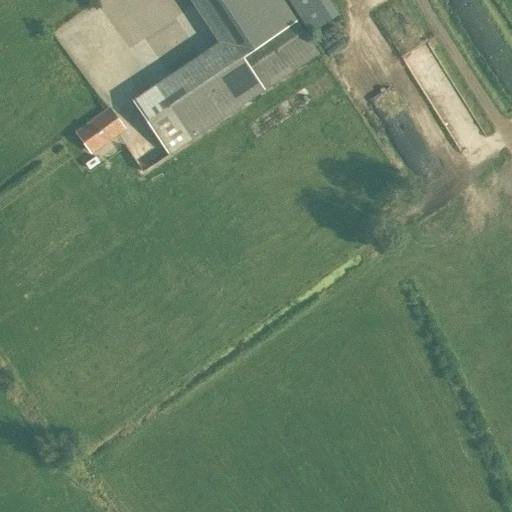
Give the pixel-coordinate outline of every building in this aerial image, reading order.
[(281,0),(202,0),(227,36),(132,99),(167,152),(317,53),(281,0)] [(287,0),(308,31),(337,12),(329,0),(287,0)] [(449,0),(450,1),(449,1),(459,16),(479,3),(476,0),(449,0)] [(470,28),(480,51),(500,42),(490,20),(470,28)] [(91,154),(125,129),(109,106),(74,131),(91,154)]
